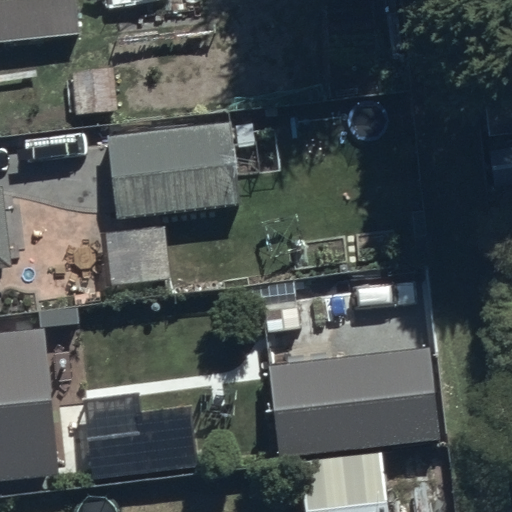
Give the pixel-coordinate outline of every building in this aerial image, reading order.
[(74,0),(0,0),(0,52),(79,45),(74,0)] [(112,76),(70,79),(72,124),(116,122),(116,114),(123,113),(121,82),(112,83),(112,76)] [(228,137),(107,150),(116,233),(237,219),(228,137)] [(511,139),(486,144),(494,199),(511,196),(511,139)] [(0,281),(12,281),(4,203),(0,203),(0,281)] [(163,237),(97,244),(103,301),(169,294),(163,237)] [(350,284),(267,292),(284,467),(367,458),(350,284)] [(0,494),(54,490),(41,346),(0,349),(0,494)] [(385,511),(380,464),(301,473),(305,511),(385,511)]
